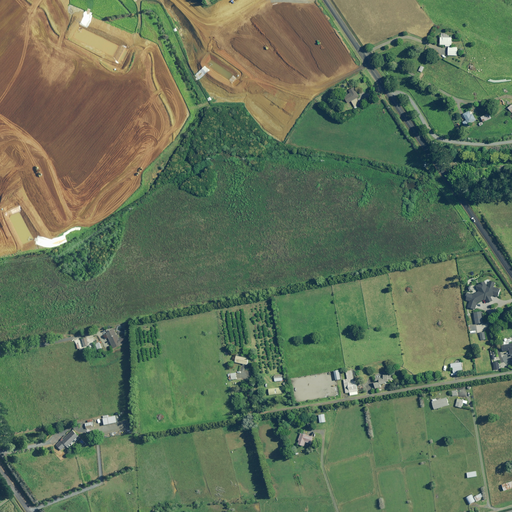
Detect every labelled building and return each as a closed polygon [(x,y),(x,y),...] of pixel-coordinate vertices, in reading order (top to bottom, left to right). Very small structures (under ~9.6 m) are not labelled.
[(446,46),(451,46),(451,45),(452,45),(453,38),(441,37),(441,44),(446,45),(446,46)] [(458,47),(449,47),(448,55),(458,55),(458,47)] [(357,106),(360,104),(357,98),(359,97),(354,87),(349,90),(351,93),(344,96),(348,103),(352,101),(355,107),(354,107),(356,110),(358,108),(357,106)] [(476,120),(471,110),(464,114),(467,120),(463,122),(466,127),(470,125),(469,124),(476,120)] [(489,113),(482,117),(484,122),(491,118),(489,113)] [(474,294),(468,292),(466,300),(470,301),(468,307),(475,310),(478,303),(485,299),(485,300),(487,299),(489,302),(494,300),(492,296),(494,295),(499,296),(500,289),(495,288),(496,282),(490,281),(488,286),(485,281),(477,286),(480,291),(474,294)] [(483,323),(482,312),(474,313),(476,324),(483,323)] [(118,338),(114,329),(104,334),(105,337),(107,336),(113,348),(128,341),(125,335),(118,338)] [(511,343),(502,345),(503,351),(509,350),(510,354),(511,353),(511,343)] [(249,358),(237,356),(235,362),(248,365),(249,358)] [(463,370),(462,362),(451,364),(452,368),(453,368),(454,375),(458,375),(458,370),(463,370)] [(354,382),(353,370),(347,371),(348,379),(344,379),(346,393),(350,392),(350,395),(358,394),(356,381),(354,382)] [(386,384),(386,382),(394,381),(393,374),(384,376),(384,378),(381,379),(381,377),(376,378),(376,382),(375,382),(375,388),(381,387),(381,384),(386,384)] [(449,405),(447,397),(432,402),(435,409),(449,405)] [(468,401),(458,399),(456,406),(462,408),(463,403),(467,404),(468,401)] [(117,422),(116,416),(104,418),(105,425),(117,422)] [(72,431),(57,445),(62,451),(66,446),(68,448),(79,438),(72,431)] [(314,438),(301,433),(299,440),(300,440),(298,444),(304,446),(306,442),(311,444),(314,438)] [(511,488),(511,481),(502,485),(504,491),(511,488)] [(476,501),(472,495),(466,498),(470,505),(476,501)]
